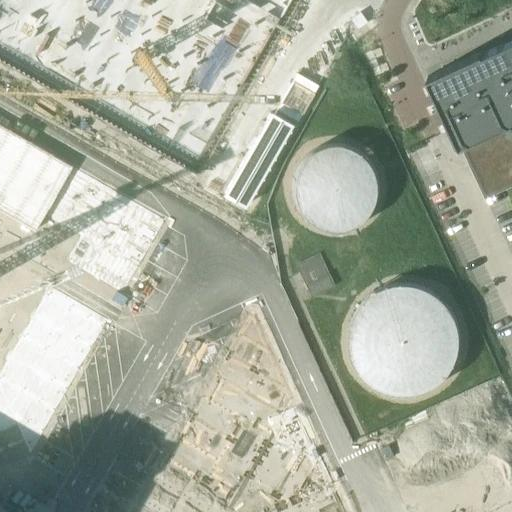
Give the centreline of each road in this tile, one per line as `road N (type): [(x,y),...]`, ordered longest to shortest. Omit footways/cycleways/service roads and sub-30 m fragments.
road 1 (residential): [(218,218),(39,510)]
road 2 (residential): [(350,0),(218,218)]
road 3 (residential): [(0,92),(218,218)]
